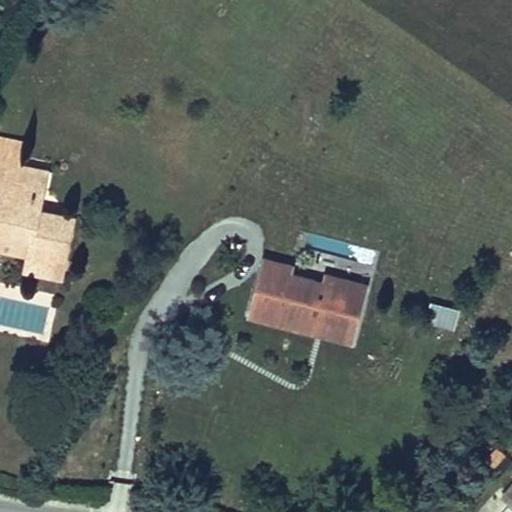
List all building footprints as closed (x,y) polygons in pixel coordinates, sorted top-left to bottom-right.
[(21,218),(29,179),(0,173),(0,248),(10,251),(6,268),(4,277),(43,284),(55,224),(21,218)] [(0,267),(6,268),(10,251),(0,248),(0,267)] [(253,266),(238,326),(261,332),(298,341),(301,326),(343,337),(355,292),(311,281),(309,289),(279,282),(282,273),(253,266)] [(427,324),(455,329),(459,308),(430,303),(427,324)] [(339,352),(343,337),(301,326),(298,341),(339,352)] [(43,371),(32,388),(41,394),(52,377),(43,371)] [(489,464),(501,451),(492,443),(480,455),(489,464)]
